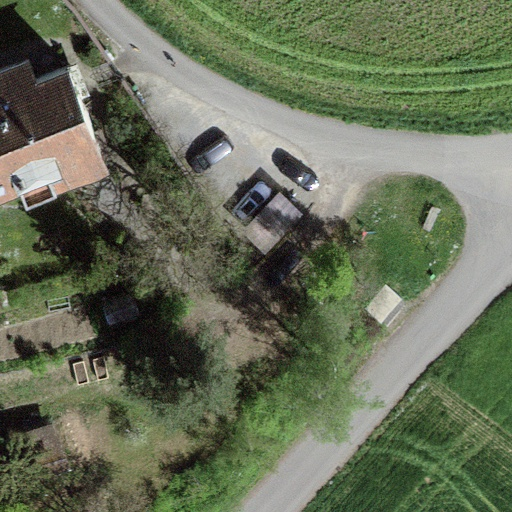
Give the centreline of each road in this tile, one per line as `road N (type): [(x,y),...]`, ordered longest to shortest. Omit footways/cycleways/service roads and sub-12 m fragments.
road 1 (residential): [(511,191),(474,167),(307,129),(253,108),(148,47),(98,0)]
road 2 (unclassified): [(511,253),(269,511)]
